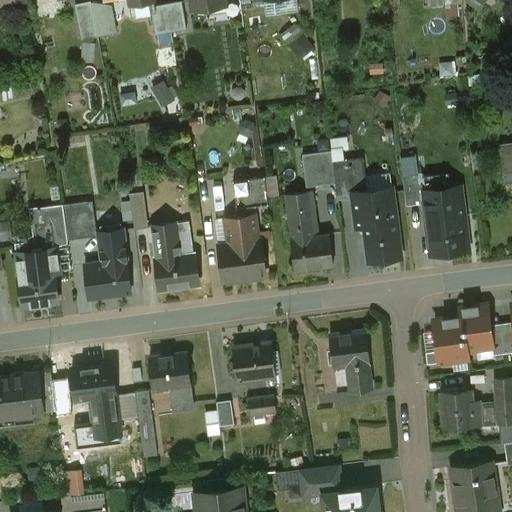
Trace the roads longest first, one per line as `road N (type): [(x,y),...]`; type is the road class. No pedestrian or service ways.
road 1 (residential): [(400,289),(0,344)]
road 2 (residential): [(400,289),(422,511)]
